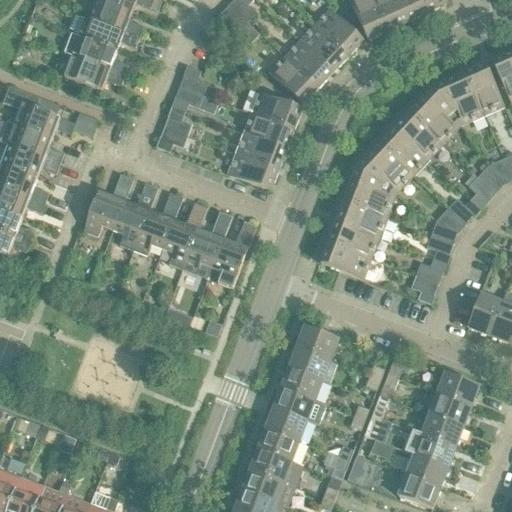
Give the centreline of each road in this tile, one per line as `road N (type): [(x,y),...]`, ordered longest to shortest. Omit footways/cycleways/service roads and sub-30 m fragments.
road 1 (tertiary): [(297,228),(348,100),(381,72),(473,32)]
road 2 (tertiary): [(187,511),(272,289)]
road 3 (residential): [(134,164),(180,49),(214,0)]
road 4 (residential): [(297,228),(134,164)]
road 5 (residential): [(429,348),(468,241),(511,202)]
road 6 (residential): [(272,289),(429,348)]
road 7 (residential): [(62,258),(98,152),(134,164)]
